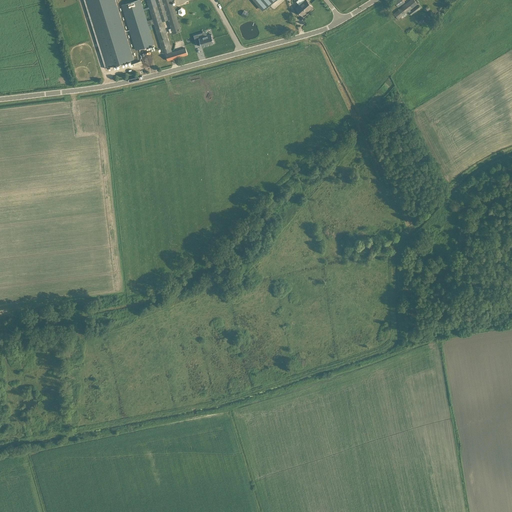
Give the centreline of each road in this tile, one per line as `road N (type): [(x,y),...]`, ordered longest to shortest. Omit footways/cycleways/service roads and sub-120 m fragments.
road 1 (track): [(0,327),(149,296),(362,117)]
road 2 (unclassified): [(0,100),(155,76),(320,33),(376,0)]
